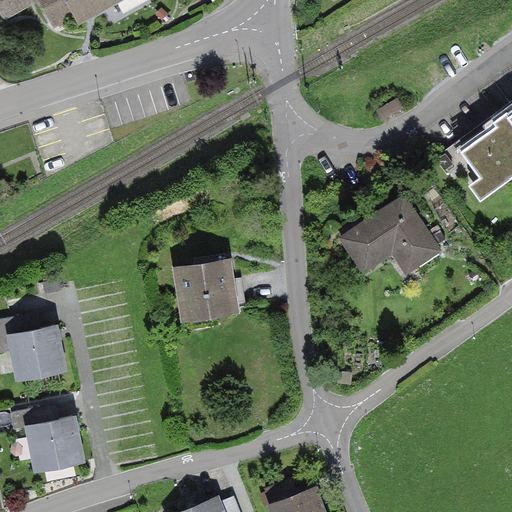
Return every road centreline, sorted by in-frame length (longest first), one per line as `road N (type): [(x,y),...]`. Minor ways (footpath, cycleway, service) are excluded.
road 1 (residential): [(41,511),(327,420)]
road 2 (residential): [(296,126),(288,154),(299,311),(327,420)]
road 3 (residential): [(0,106),(261,21)]
road 4 (residential): [(296,126),(382,141),(429,118),(511,48)]
road 5 (residential): [(327,420),(511,295)]
